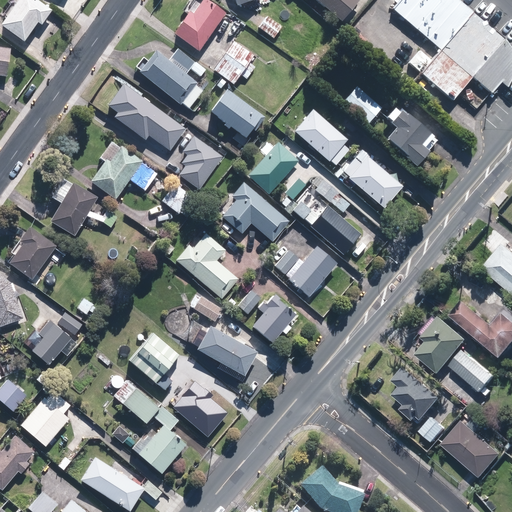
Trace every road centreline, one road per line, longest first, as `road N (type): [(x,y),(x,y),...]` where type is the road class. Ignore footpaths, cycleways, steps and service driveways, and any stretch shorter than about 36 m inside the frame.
road 1 (secondary): [(304,391),(511,146)]
road 2 (residential): [(123,0),(0,172)]
road 3 (residential): [(447,511),(304,391)]
road 4 (secondary): [(202,511),(304,391)]
